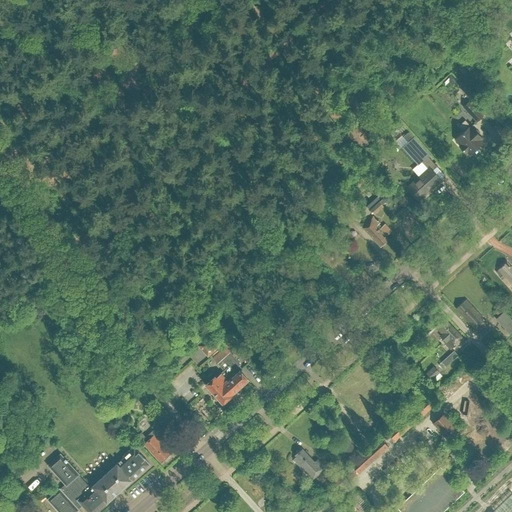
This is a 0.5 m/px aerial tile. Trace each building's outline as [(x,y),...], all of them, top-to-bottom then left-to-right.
[(451,75),(442,83),(445,86),(449,82),(452,85),(456,80),(451,75)] [(463,106),(476,122),(483,116),(470,100),(463,106)] [(471,153),(483,143),(480,139),(482,137),(470,125),(465,120),(458,125),(464,131),(455,139),(460,145),(458,147),(464,153),(468,150),(471,153)] [(441,180),(440,179),(444,175),(437,167),(427,156),(422,161),(430,170),(409,189),(419,200),(441,180)] [(374,194),(364,203),(369,208),(379,199),(378,198),(384,192),(380,188),(374,194)] [(379,201),(370,209),(374,214),(383,206),(382,205),(385,201),(389,202),(391,199),(391,196),(389,193),(385,193),(383,195),(382,199),(379,202),(379,201)] [(380,245),(387,239),(385,236),(391,231),(385,224),(379,229),(376,226),(379,224),(373,217),(363,226),(380,245)] [(511,290),(511,268),(507,264),(500,271),(505,276),(502,279),(511,290)] [(478,331),(487,323),(466,300),(457,308),(478,331)] [(507,315),(499,322),(503,327),(511,319),(507,315)] [(450,349),(462,339),(444,320),(435,328),(441,334),(440,336),(446,342),(444,343),(450,349)] [(198,343),(200,346),(209,355),(222,344),(213,334),(205,341),(202,339),(198,343)] [(454,350),(438,364),(443,369),(458,355),(454,350)] [(224,370),(216,378),(215,377),(207,384),(222,402),(231,395),(230,394),(247,379),(239,370),(236,373),(233,371),(241,364),(230,352),(217,363),(224,370)] [(433,366),(424,374),(430,380),(439,372),(433,366)] [(393,443),(432,407),(425,399),(386,435),(393,443)] [(161,407),(156,412),(161,417),(162,416),(167,412),(164,409),(164,410),(161,407)] [(434,423),(446,437),(457,427),(444,413),(434,423)] [(160,462),(170,453),(162,444),(166,441),(158,432),(168,424),(162,416),(161,417),(151,426),(153,429),(145,437),(141,432),(137,435),(160,462)] [(346,437),(339,443),(343,447),(350,441),(346,437)] [(360,473),(388,447),(380,438),(352,464),(360,473)] [(47,499),(47,500),(58,511),(76,511),(79,509),(79,508),(82,505),(88,511),(95,511),(149,464),(150,463),(133,445),(122,456),(123,457),(117,463),(91,486),(90,487),(79,475),(80,474),(60,453),(58,455),(53,459),(47,465),(48,465),(65,484),(64,485),(60,488),(59,487),(47,499)] [(312,479),(325,467),(317,458),(315,461),(303,448),(296,455),(297,456),(294,460),(312,479)] [(440,467),(398,507),(402,511),(442,511),(464,491),(440,467)] [(284,501),(294,492),(288,485),(278,494),(284,501)] [(511,511),(511,493),(492,511),(511,511)]
